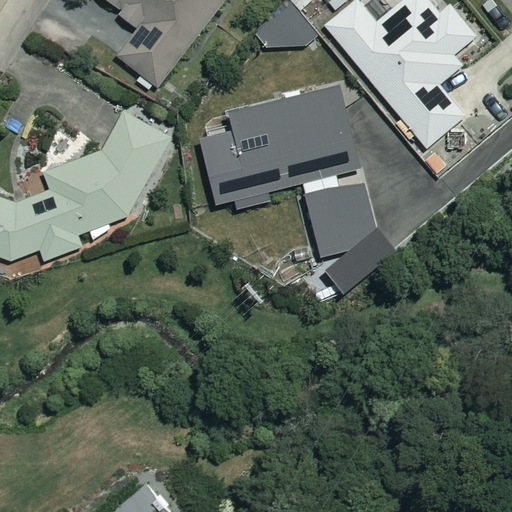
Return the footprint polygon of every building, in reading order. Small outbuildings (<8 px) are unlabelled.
[(229,0),(108,0),(141,27),(118,54),(155,86),(229,0)] [(441,15),(428,0),(406,0),(378,23),(358,0),(356,0),(327,25),(429,147),(466,116),(440,85),(462,66),(454,57),(481,35),(454,4),(441,15)] [(312,30),(290,5),(256,35),(269,49),(304,44),(312,30)] [(369,238),(376,227),(340,85),(231,113),(236,132),(202,141),(218,204),(236,199),(238,209),(271,201),(268,191),(303,182),(322,255),(326,256),(339,256),(356,250),(369,238)] [(19,203),(0,196),(0,260),(8,263),(38,253),(44,262),(81,247),(82,236),(131,218),(176,133),(128,107),(101,152),(50,166),(47,189),(19,203)] [(184,511),(156,477),(111,511),(184,511)]
